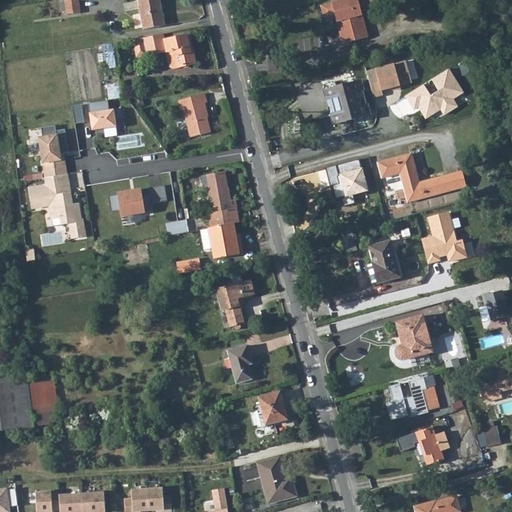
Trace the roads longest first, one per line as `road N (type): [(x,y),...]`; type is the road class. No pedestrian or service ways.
road 1 (tertiary): [(350,511),(254,148)]
road 2 (residential): [(89,176),(254,148)]
road 3 (tertiary): [(254,148),(214,0)]
